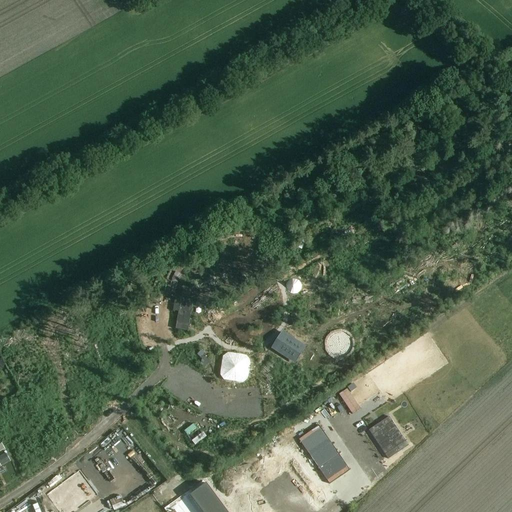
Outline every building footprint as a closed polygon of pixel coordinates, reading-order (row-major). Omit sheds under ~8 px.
[(180,298),(176,329),(188,331),(193,300),(180,298)] [(389,417),(369,430),(389,459),(408,445),(389,417)] [(319,426),(299,440),(330,484),(350,470),(319,426)] [(10,462),(6,454),(0,457),(0,464),(1,466),(10,462)] [(228,511),(207,484),(191,496),(202,511),(228,511)]
